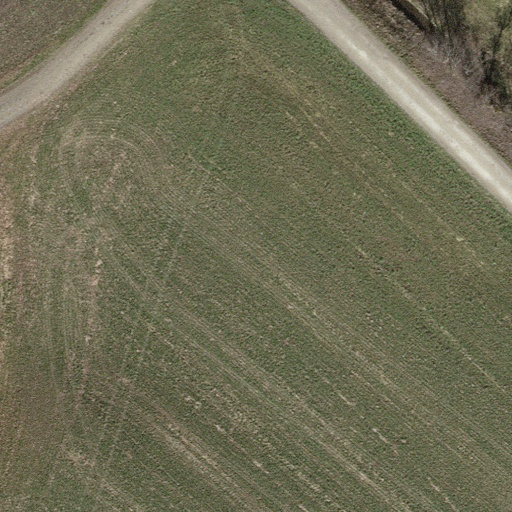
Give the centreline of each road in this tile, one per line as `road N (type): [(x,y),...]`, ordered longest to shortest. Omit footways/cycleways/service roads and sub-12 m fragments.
road 1 (track): [(511,191),(312,0)]
road 2 (track): [(137,0),(38,95),(0,119)]
